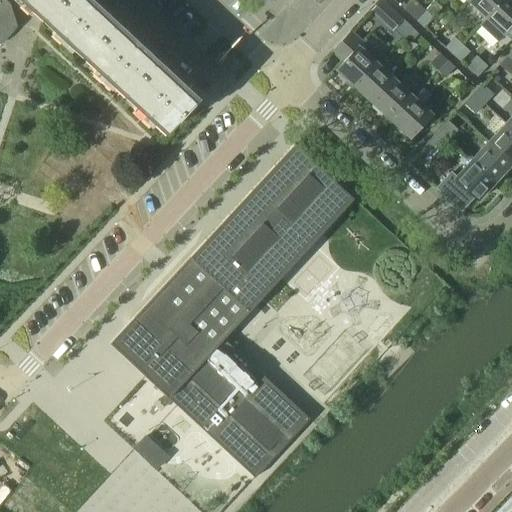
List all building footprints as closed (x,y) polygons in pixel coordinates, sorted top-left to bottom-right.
[(0,0),(0,43),(2,44),(18,27),(12,4),(7,0),(26,0),(169,131),(197,101),(87,0),(0,0)] [(408,14),(417,21),(426,11),(413,0),(410,0),(403,8),(408,14)] [(471,0),(488,16),(503,0),(471,0)] [(511,0),(503,0),(488,16),(506,33),(505,34),(505,35),(511,27),(511,0)] [(411,27),(403,20),(392,10),(387,16),(398,25),(394,30),(402,37),(411,27)] [(417,21),(423,27),(435,38),(444,26),(433,16),(432,17),(426,11),(417,21)] [(418,33),(411,27),(402,37),(409,43),(418,33)] [(357,86),(379,62),(361,45),(364,41),(352,30),(334,49),(346,60),(338,68),(357,86)] [(453,54),(462,44),(454,37),(445,47),(453,54)] [(470,52),(462,44),(453,54),(460,62),(470,52)] [(429,63),(438,71),(447,60),(439,52),(429,63)] [(511,71),(511,61),(507,57),(499,65),(509,75),(511,71)] [(455,67),(447,60),(438,71),(445,78),(455,67)] [(357,86),(375,103),(397,79),(379,62),(357,86)] [(495,69),(489,75),(497,82),(501,79),(495,75),(498,72),(495,69)] [(375,103),(393,120),(415,95),(397,79),(375,103)] [(473,93),(484,104),(494,94),(482,83),(473,93)] [(475,114),(484,104),(473,93),(464,103),(475,114)] [(433,112),(415,95),(393,120),(411,136),(433,112)] [(447,121),(440,129),(450,138),(457,130),(447,121)] [(511,129),(504,122),(487,141),(511,163),(511,161),(511,129)] [(450,138),(440,129),(423,147),(433,156),(450,138)] [(487,141),(471,159),(495,181),(511,163),(487,141)] [(125,325),(108,343),(145,376),(254,477),(309,418),(223,338),(353,198),(294,143),(125,325)] [(450,171),(435,188),(461,212),(475,196),(478,199),(495,181),(471,159),(456,176),(450,171)] [(145,436),(134,448),(156,468),(167,457),(145,436)]
